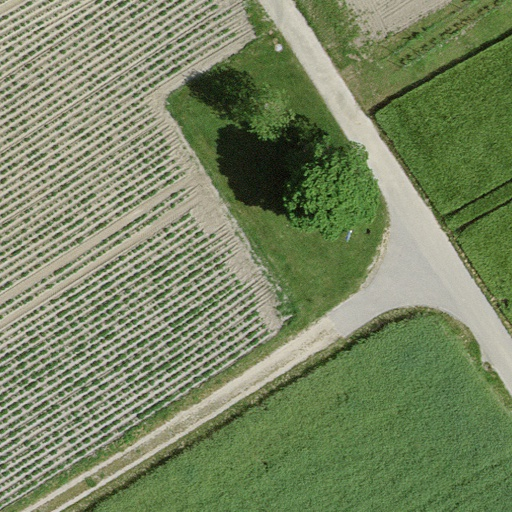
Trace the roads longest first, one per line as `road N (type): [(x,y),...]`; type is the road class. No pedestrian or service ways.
road 1 (track): [(20,511),(437,245)]
road 2 (track): [(511,365),(273,0)]
